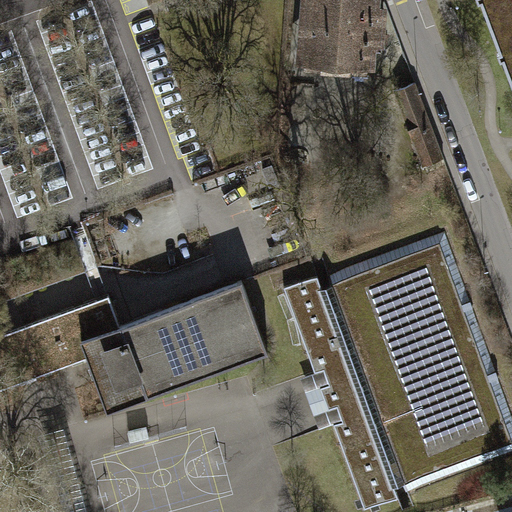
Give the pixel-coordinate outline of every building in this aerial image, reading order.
[(379,0),(301,0),(297,63),(374,69),(379,0)] [(511,0),(484,0),(511,75),(511,0)] [(372,504),(511,452),(511,412),(442,225),(285,283),(317,368),(294,377),(315,433),(341,423),(372,504)] [(114,288),(0,329),(0,372),(6,390),(92,359),(113,415),(280,354),(249,271),(236,276),(124,317),(114,288)] [(95,511),(74,431),(46,439),(65,511),(95,511)]
